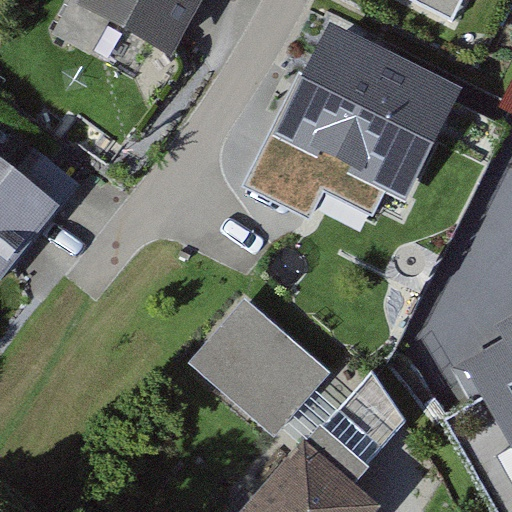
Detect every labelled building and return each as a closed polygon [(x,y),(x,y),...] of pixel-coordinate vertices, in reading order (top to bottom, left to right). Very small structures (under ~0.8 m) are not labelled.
[(218,0),(90,0),(87,6),(183,62),(218,0)] [(459,97),(324,31),(244,193),(305,223),(320,194),(375,221),(386,198),(405,207),(459,97)] [(20,177),(0,161),(0,303),(85,193),(37,156),(20,177)] [(343,380),(252,303),(197,367),(287,445),(343,380)] [(493,377),(438,408),(497,511),(511,511),(511,346),(484,362),(493,377)] [(380,511),(313,451),(257,511),(380,511)]
